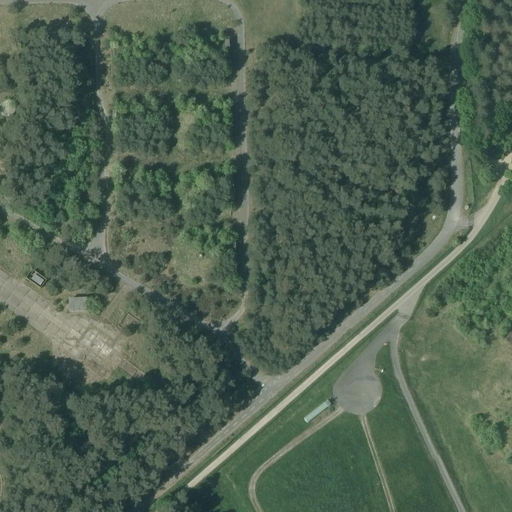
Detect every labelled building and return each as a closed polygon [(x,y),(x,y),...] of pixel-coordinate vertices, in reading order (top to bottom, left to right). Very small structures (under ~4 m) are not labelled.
[(227,84),(225,33),(183,35),(175,40),(172,48),(173,74),(176,83),(185,87),(227,84)] [(151,35),(111,37),(113,88),(156,85),(164,77),(167,66),(166,48),(161,39),(151,35)] [(230,150),(227,97),(187,100),(180,106),(177,114),(179,139),(183,149),(191,154),(230,150)] [(153,101),(114,103),(116,152),(156,151),(165,144),(169,134),(167,116),(163,106),(153,101)] [(232,215),(230,163),(193,165),(182,169),(177,177),(178,204),(184,212),(192,216),(232,215)] [(156,168),(117,168),(118,217),(158,216),(168,210),(172,200),(172,180),(166,172),(156,168)] [(233,282),(231,230),(194,230),(181,233),(173,242),(170,252),(172,264),(177,276),(186,282),(195,284),(233,282)] [(34,275),(31,280),(41,286),(44,281),(34,275)] [(86,299),(68,300),(69,313),(87,312),(86,299)] [(307,422),(329,407),(327,403),(304,418),(307,422)]
